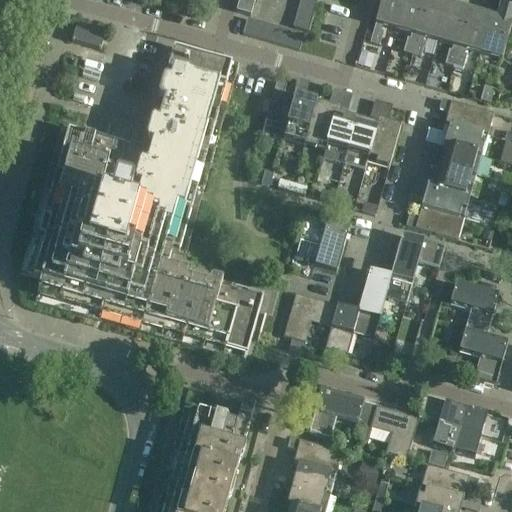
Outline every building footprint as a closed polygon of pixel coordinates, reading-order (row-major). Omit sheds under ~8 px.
[(255,2),(249,0),(239,0),(238,6),(252,10),(255,2)] [(302,0),(301,6),(315,10),(317,2),(311,0),(302,0)] [(382,0),(375,26),(376,26),(370,46),(379,48),(383,34),(380,34),(382,28),(396,32),(404,0),(382,0)] [(427,2),(419,0),(404,0),(396,32),(411,36),(410,41),(407,41),(403,55),(412,58),(427,2)] [(511,0),(502,0),(500,9),(498,15),(511,19),(511,0)] [(448,8),(427,2),(412,58),(420,60),(424,46),(422,46),(424,39),(438,43),(448,8)] [(236,15),(247,18),(250,19),(252,10),(238,6),(236,15)] [(315,10),(301,6),(299,14),(313,18),(315,10)] [(469,14),(448,8),(438,43),(453,47),(451,53),(448,52),(444,67),(453,69),(469,14)] [(313,18),(299,14),(296,22),(310,26),(313,18)] [(490,20),(469,14),(453,69),(462,72),(466,58),(463,57),(465,51),(468,52),(480,55),(490,20)] [(490,20),(480,55),(501,61),(510,30),(511,26),(511,23),(511,19),(498,15),(496,21),(490,20)] [(310,26),(296,22),(294,31),(304,34),(308,35),(310,26)] [(246,23),(242,37),(246,38),(250,39),(254,25),(246,23)] [(71,45),(85,49),(100,53),(106,33),(76,25),(71,45)] [(262,27),(254,25),(250,39),(258,42),(262,27)] [(270,30),(262,27),(258,42),(266,44),(270,30)] [(278,32),(270,30),(266,44),(274,46),(278,32)] [(286,34),(278,32),(274,46),(282,49),(286,34)] [(295,36),(286,34),(282,49),(291,51),(295,36)] [(295,36),(291,51),(299,53),(303,39),(295,36)] [(34,305),(250,365),(258,367),(272,318),(265,317),(267,310),(260,308),(262,300),(199,282),(201,277),(188,274),(187,278),(158,270),(160,264),(164,265),(167,263),(170,253),(185,257),(237,68),(174,49),(138,177),(150,180),(139,220),(127,216),(128,210),(130,202),(128,199),(115,195),(112,197),(108,211),(95,208),(107,169),(119,172),(126,149),(60,131),(19,278),(40,284),(34,305)] [(276,85),(261,137),(283,143),(295,100),(283,97),(286,87),(276,85)] [(493,92),(484,89),(479,103),(489,106),(493,92)] [(283,143),(304,149),(316,106),(295,100),(283,143)] [(492,117),(441,103),(438,113),(447,115),(444,127),(486,139),(492,117)] [(304,149),(325,155),(337,112),(316,106),(304,149)] [(325,155),(323,162),(343,168),(356,122),(344,119),(345,114),(337,112),(325,155)] [(366,166),(378,124),(369,121),(368,125),(356,122),(343,168),(364,173),(366,166)] [(388,172),(400,130),(378,124),(366,166),(388,172)] [(427,132),(424,144),(480,160),(486,139),(444,127),(442,136),(427,132)] [(424,144),(420,156),(434,160),(432,169),(474,181),(480,160),(424,144)] [(415,173),(412,185),(469,201),(474,181),(432,169),(430,177),(415,173)] [(272,177),(256,172),(253,185),(268,189),(272,177)] [(291,195),(293,187),(279,183),(277,191),(291,195)] [(463,222),(469,201),(412,185),(409,198),(422,202),(420,210),(463,222)] [(293,187),(291,195),(304,199),(306,190),(293,187)] [(332,207),(334,199),(321,195),(318,203),(332,207)] [(334,199),(332,207),(346,210),(348,202),(334,199)] [(375,218),(377,210),(364,207),(361,215),(375,218)] [(463,222),(420,210),(416,222),(407,220),(405,230),(456,244),(463,222)] [(335,277),(338,266),(347,234),(305,222),(299,244),(319,250),(314,271),(335,277)] [(401,239),(390,280),(390,281),(411,287),(417,267),(438,272),(444,250),(401,239)] [(369,274),(357,316),(357,317),(378,323),(384,302),(405,308),(411,287),(390,281),(390,280),(369,274)] [(485,341),(486,340),(488,330),(497,298),(454,287),(449,309),(469,314),(463,335),(485,341)] [(288,353),(302,357),(310,326),(330,332),(331,332),(337,310),(295,298),(283,341),(291,343),(288,353)] [(324,352),(343,358),(346,359),(352,338),(383,346),(387,333),(376,330),(378,323),(357,317),(357,316),(337,310),(331,332),(330,332),(324,352)] [(494,389),(498,378),(506,346),(486,340),(485,341),(463,335),(457,356),(479,362),(473,383),(494,389)] [(356,428),(361,407),(320,395),(308,437),(330,444),(336,423),(356,428)] [(453,456),(464,413),(423,401),(417,422),(416,423),(418,423),(437,429),(431,450),(453,456)] [(417,422),(361,407),(356,428),(390,438),(384,458),(406,465),(418,423),(416,423),(417,422)] [(227,511),(250,431),(248,430),(247,431),(183,413),(154,511),(227,511)] [(464,413),(453,456),(475,462),(481,441),(501,446),(507,424),(464,413)] [(293,466),(335,478),(341,456),(289,441),(286,451),(296,454),(293,466)] [(329,499),(335,478),(293,466),(290,475),(294,476),(291,487),(287,486),(287,487),(329,499)] [(419,491),(462,503),(466,491),(475,494),(478,484),(426,469),(419,491)] [(270,492),(266,503),(296,511),(325,511),(329,499),(287,487),(284,496),(270,492)] [(375,501),(383,503),(387,489),(379,487),(375,501)] [(415,511),(459,511),(462,503),(419,491),(414,511),(415,511)] [(358,507),(366,509),(370,495),(362,493),(358,507)] [(380,511),(383,503),(375,501),(371,511),(380,511)] [(296,511),(266,503),(264,511),(296,511)]
